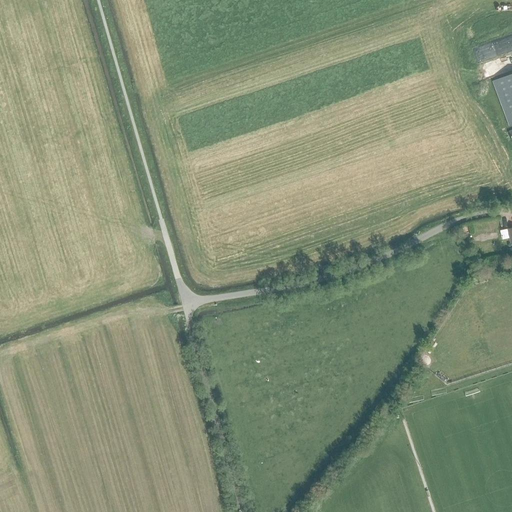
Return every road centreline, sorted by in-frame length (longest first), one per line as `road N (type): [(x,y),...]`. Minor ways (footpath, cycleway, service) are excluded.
road 1 (unclassified): [(511,211),(467,218),(305,282),(191,300)]
road 2 (track): [(244,511),(187,311),(191,300)]
